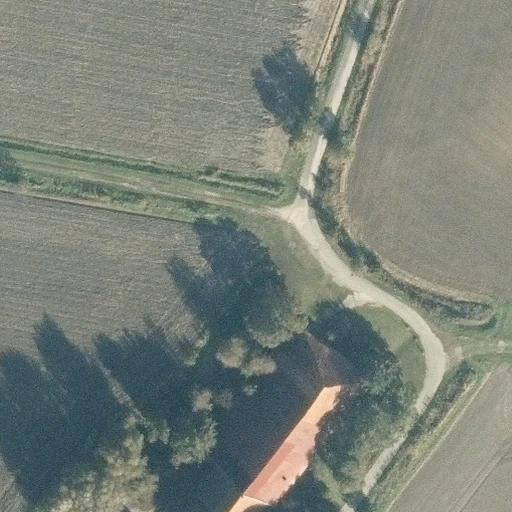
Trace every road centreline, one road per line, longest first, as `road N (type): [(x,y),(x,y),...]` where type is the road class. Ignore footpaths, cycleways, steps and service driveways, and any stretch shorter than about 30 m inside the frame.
road 1 (unclassified): [(363,0),(340,61),(309,231),(344,272),(410,311),(443,354),(418,419),(352,511)]
road 2 (track): [(309,231),(269,211),(187,190),(0,157)]
